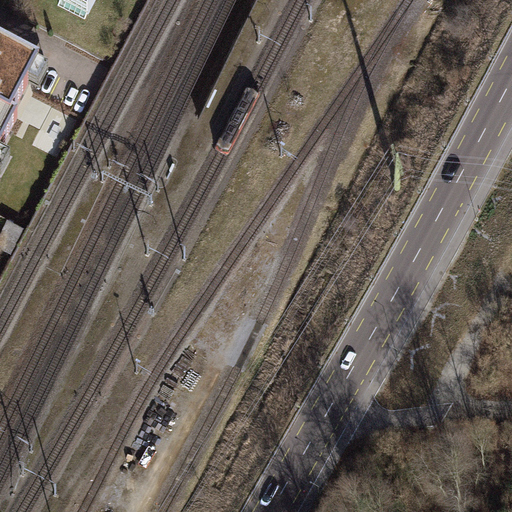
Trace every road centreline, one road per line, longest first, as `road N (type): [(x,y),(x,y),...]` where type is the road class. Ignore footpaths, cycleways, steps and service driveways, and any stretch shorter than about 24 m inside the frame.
road 1 (secondary): [(271,511),(511,84)]
road 2 (track): [(330,408),(358,418),(433,420),(511,412)]
